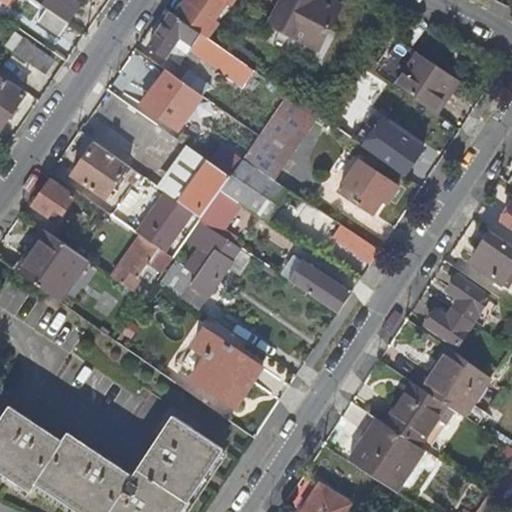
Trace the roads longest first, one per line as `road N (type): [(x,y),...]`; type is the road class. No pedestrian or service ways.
road 1 (residential): [(511,104),(249,511)]
road 2 (residential): [(0,204),(140,0)]
